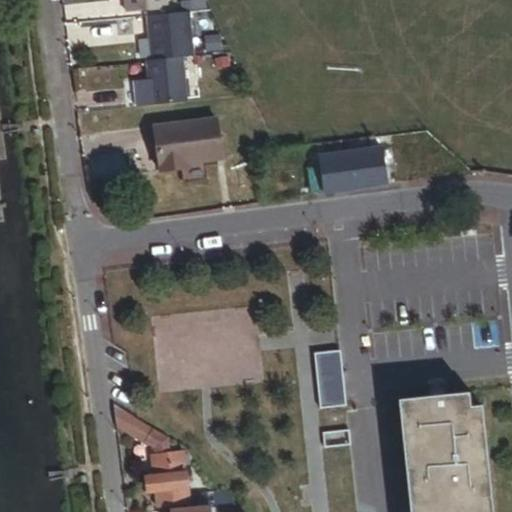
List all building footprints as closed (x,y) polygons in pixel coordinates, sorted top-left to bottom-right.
[(121,0),(124,20),(165,15),(162,0),(121,0)] [(179,65),(195,63),(189,18),(145,24),(147,46),(150,69),(179,65)] [(151,115),(185,110),(179,65),(150,69),(145,69),(151,115)] [(191,173),(222,169),(216,130),(155,139),(158,158),(162,184),(184,180),(183,174),(191,173)] [(310,201),(347,196),(342,159),(341,150),(320,153),(321,159),(316,160),(318,173),(306,174),(310,201)] [(347,196),(386,191),(381,153),(342,159),(347,196)] [(347,404),(341,349),(315,352),(321,407),(347,404)] [(495,511),(485,405),(474,406),(472,392),(400,399),(411,511),(495,511)] [(352,443),(350,425),(323,428),(325,446),(352,443)] [(193,503),(191,479),(187,455),(187,454),(173,453),(171,437),(156,427),(146,444),(155,449),(157,454),(152,455),(154,473),(155,473),(157,493),(156,493),(158,507),(193,503)] [(157,493),(155,473),(154,473),(147,476),(148,493),(156,493),(157,493)] [(239,503),(228,492),(203,495),(204,507),(224,505),(239,503)]
